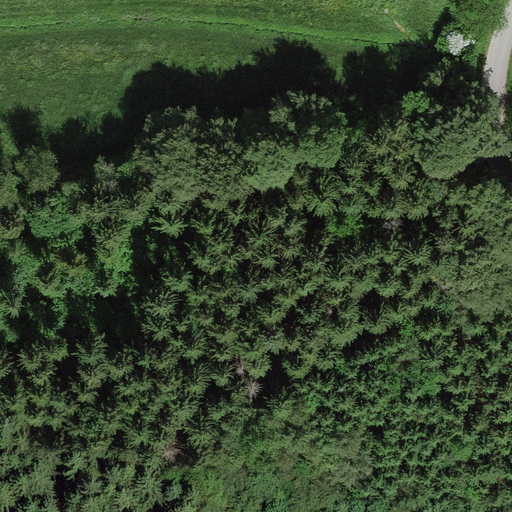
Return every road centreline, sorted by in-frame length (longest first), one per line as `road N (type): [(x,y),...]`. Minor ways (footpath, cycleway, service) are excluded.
road 1 (track): [(54,511),(219,416),(308,351),(511,254)]
road 2 (unclassified): [(511,195),(496,170),(493,72),(511,17)]
